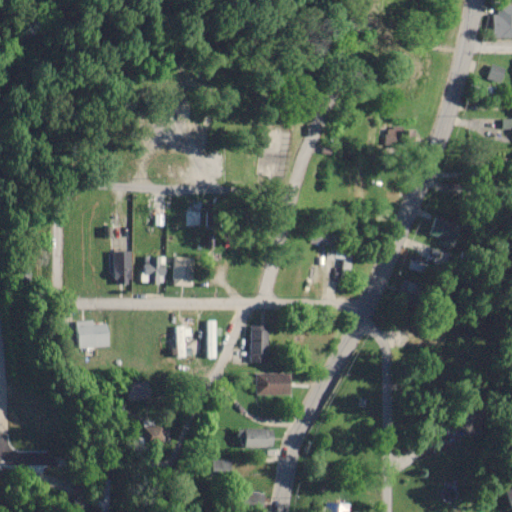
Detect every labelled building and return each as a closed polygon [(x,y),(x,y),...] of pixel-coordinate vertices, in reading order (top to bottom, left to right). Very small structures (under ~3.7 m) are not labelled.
[(511,37),(511,5),(492,5),(492,37),(511,37)] [(371,22),(376,37),(388,33),(383,18),(371,22)] [(423,79),(423,49),(397,49),(397,79),(423,79)] [(453,249),(456,222),(430,219),(428,236),(440,238),(439,248),(453,249)] [(308,240),(318,246),(322,239),(312,233),(308,240)] [(129,251),(111,251),(111,284),(129,284),(129,251)] [(162,268),(155,268),(155,256),(142,256),(142,283),(162,283),(162,268)] [(171,286),(190,286),(190,257),(171,257),(171,286)] [(405,268),(432,276),(435,268),(408,259),(405,268)] [(29,261),(15,261),(15,284),(29,284),(29,261)] [(415,301),(421,289),(402,279),(396,292),(415,301)] [(204,358),(213,358),(213,320),(204,320),(204,358)] [(107,346),(105,321),(75,323),(76,348),(107,346)] [(266,325),(248,325),(248,361),(266,361),(266,325)] [(182,326),(172,326),(173,355),(183,355),(182,326)] [(254,394),(288,394),(288,373),(254,373),(254,394)] [(124,382),(124,400),(147,399),(146,382),(124,382)] [(478,412),(461,412),(461,436),(478,436),(478,412)] [(269,447),(269,428),(236,428),(236,447),(269,447)] [(228,477),(228,460),(207,460),(207,477),(228,477)] [(511,511),(511,486),(502,491),(510,511),(511,511)] [(345,511),(346,505),(324,502),(322,511),(345,511)]
